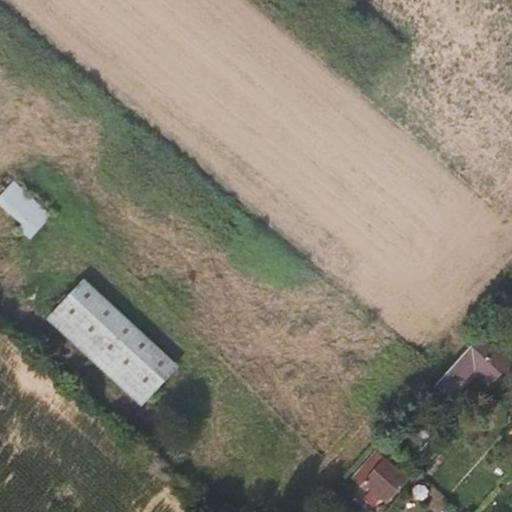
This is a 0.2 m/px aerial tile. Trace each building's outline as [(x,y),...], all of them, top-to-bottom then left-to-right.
[(0,194),(0,209),(30,238),(51,217),(13,181),(0,194)] [(138,409),(176,369),(82,279),(44,319),(138,409)] [(511,297),(499,312),(511,323),(511,297)] [(508,364),(482,338),(435,388),(449,402),(475,374),(488,386),(508,364)] [(405,480),(376,455),(353,481),(359,487),(363,483),(371,490),(362,499),(372,508),(381,499),(385,503),(405,480)] [(498,486),(511,469),(511,457),(510,456),(489,478),(498,486)]
